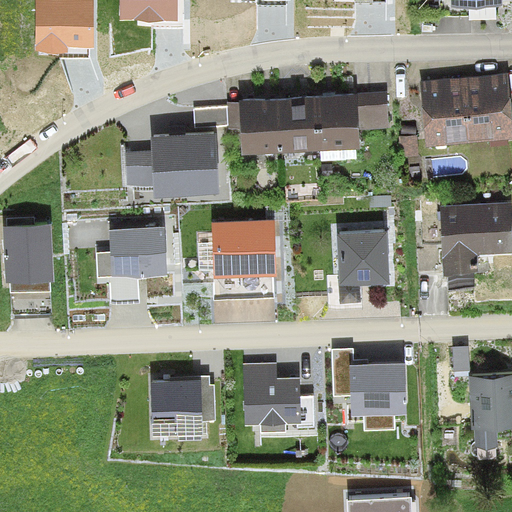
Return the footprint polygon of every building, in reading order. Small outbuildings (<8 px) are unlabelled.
[(91,0),(37,0),(37,50),(66,50),(66,45),(91,45),(91,0)] [(175,0),(121,0),(122,18),(176,18),(175,0)] [(499,0),(452,0),(453,6),(471,6),(471,17),(495,17),(494,4),(500,4),(499,0)] [(504,77),(424,83),(429,136),(508,130),(504,77)] [(381,92),(241,98),(243,148),(356,143),(355,121),(382,120),(381,92)] [(213,184),(209,132),(152,136),(155,188),(213,184)] [(511,249),(509,203),(442,208),(446,273),(476,271),(475,253),(511,250),(511,249)] [(95,248),(96,273),(139,270),(138,266),(169,264),(166,218),(111,221),(113,247),(95,248)] [(269,218),(213,221),(215,270),(271,267),(269,218)] [(45,222),(4,225),(7,275),(48,272),(45,222)] [(382,230),(338,232),(341,277),(385,275),(382,230)] [(405,396),(404,353),(352,355),(353,398),(405,396)] [(243,362),(246,417),(261,416),(262,425),(286,424),(286,415),(302,414),(301,392),(300,371),(278,372),(277,360),(243,362)] [(511,368),(474,370),(475,418),(511,416),(511,368)] [(210,371),(199,372),(202,416),(217,415),(215,378),(211,379),(210,371)] [(150,374),(153,427),(178,425),(179,436),(203,435),(202,416),(199,372),(150,374)] [(315,391),(301,392),(302,414),(302,423),(316,423),(315,391)] [(411,511),(411,498),(350,501),(351,511),(411,511)]
